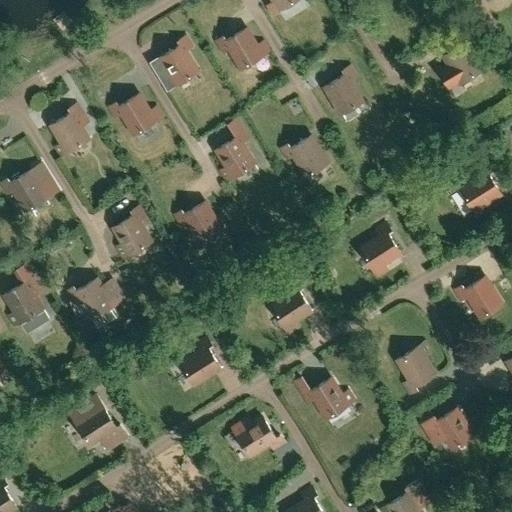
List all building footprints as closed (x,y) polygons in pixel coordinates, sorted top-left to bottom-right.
[(273,0),(279,9),(294,0),(273,0)] [(258,45),(247,28),(226,41),(224,37),(217,40),(223,51),(229,48),(241,68),(269,51),(264,41),(258,45)] [(448,63),(437,69),(449,88),(459,82),(482,69),(470,49),(476,46),(469,35),(463,39),(465,43),(444,56),(448,63)] [(170,87),(199,70),(187,50),(192,47),(186,36),(179,40),(182,44),(160,57),(171,74),(165,78),(170,87)] [(341,113),(363,100),(351,80),(357,76),(350,66),(344,69),(346,74),(325,87),(341,113)] [(151,111),(140,93),(119,107),(116,102),(110,106),(116,117),(122,114),(134,134),(162,116),(157,107),(151,111)] [(51,125),(61,142),(56,146),(61,155),(89,138),(77,118),(83,115),(76,104),(70,108),(72,112),(51,125)] [(238,136),(216,150),(227,167),(221,170),(227,180),(255,162),(243,142),(248,139),(235,118),(229,122),(238,136)] [(328,162),(312,135),(291,148),(288,144),(282,148),(288,159),(294,155),(306,175),(328,162)] [(479,216),(488,210),(484,204),(501,194),(488,172),(492,170),(488,164),(477,170),(481,176),(461,188),(479,216)] [(42,187),(32,170),(10,183),(8,179),(2,183),(8,193),(14,190),(26,210),(54,192),(48,183),(42,187)] [(216,218),(206,201),(185,214),(182,210),(176,214),(182,225),(188,221),(200,241),(228,224),(222,215),(216,218)] [(135,214),(114,227),(124,244),(118,248),(124,257),(152,240),(140,220),(145,217),(139,206),(132,210),(135,214)] [(379,276),(388,270),(384,264),(401,253),(387,232),(392,229),(388,223),(377,230),(380,235),(361,248),(379,276)] [(50,319),(31,288),(37,284),(30,274),(24,278),(26,282),(5,295),(15,312),(9,315),(15,325),(21,321),(28,332),(50,319)] [(502,302),(486,276),(465,289),(462,285),(456,289),(462,300),(468,296),(480,316),(502,302)] [(114,304),(98,278),(76,291),(74,287),(67,290),(74,301),(80,298),(92,318),(114,304)] [(289,333),(299,327),(295,321),(312,310),(299,289),(303,286),(298,280),(288,287),(291,292),(272,305),(289,333)] [(116,303),(99,319),(114,335),(131,320),(116,303)] [(195,384),(221,368),(208,347),(212,344),(208,338),(197,344),(201,350),(181,362),(195,384)] [(411,393),(417,389),(415,385),(436,372),(425,355),(431,351),(425,342),(397,359),(410,379),(404,383),(411,393)] [(301,375),(294,379),(302,391),(309,401),(314,398),(327,417),(355,400),(349,390),(343,394),(332,377),(311,391),(308,387),(301,375)] [(117,427),(103,406),(86,417),(83,411),(73,417),(91,444),(100,439),(107,449),(128,435),(121,424),(117,427)] [(424,423),(437,443),(446,437),(452,447),(480,430),(475,422),(469,424),(458,407),(437,420),(434,416),(428,420),(424,423)] [(277,438),(263,416),(237,433),(251,455),(271,443),(274,448),(285,441),(281,435),(277,438)] [(0,511),(8,511),(17,507),(4,486),(8,483),(4,477),(0,479),(0,511)] [(423,511),(420,507),(433,499),(420,479),(413,483),(407,487),(409,491),(388,505),(392,511),(423,511)] [(286,511),(323,511),(313,496),(317,493),(313,487),(303,493),(306,499),(286,511)]
